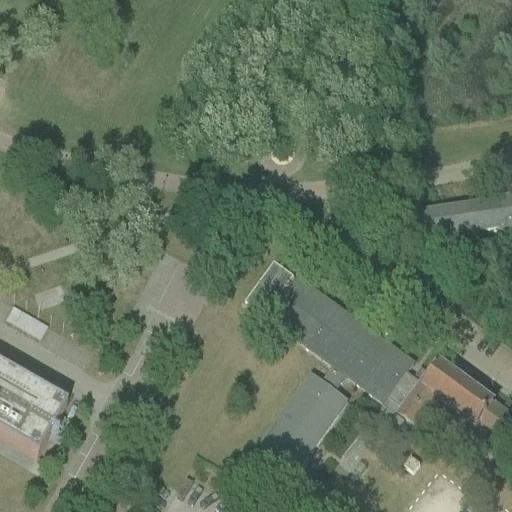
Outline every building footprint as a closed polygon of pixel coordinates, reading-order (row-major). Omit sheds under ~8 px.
[(511,207),(415,222),(419,248),(501,235),(501,239),(511,236),(511,207)] [(419,390),(412,384),(405,379),(413,369),(297,285),(285,300),(282,297),(293,282),(274,267),(244,307),(264,322),(278,302),(282,305),(268,324),(333,372),(321,388),(310,380),(260,450),(297,477),(347,407),(333,396),(344,381),(384,409),(388,402),(389,403),(370,431),(390,445),(404,426),(394,419),(400,411),(402,413),(397,419),(416,432),(438,403),(495,445),(511,422),(436,367),(427,380),(419,390)] [(4,326),(39,346),(46,333),(12,313),(4,326)] [(419,374),(412,384),(419,390),(427,380),(419,374)] [(0,443),(36,464),(65,413),(0,375),(0,443)] [(410,462),(403,471),(412,478),(419,469),(410,462)] [(274,480),(292,493),(299,483),(281,470),(274,480)]
